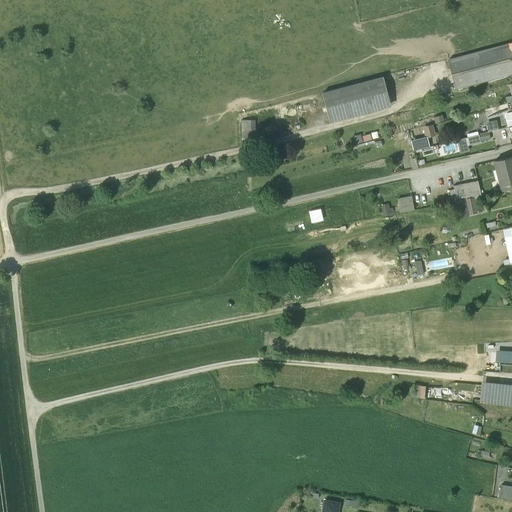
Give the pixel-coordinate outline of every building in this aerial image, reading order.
[(511,55),(508,43),(447,59),(456,88),(511,72),(511,67),(509,55),(511,55)] [(381,77),(323,92),(331,121),(389,106),(381,77)] [(486,123),(488,132),(501,129),(499,120),(486,123)] [(255,122),(241,122),(241,144),(256,144),(255,122)] [(430,125),(422,127),(425,137),(433,135),(430,125)] [(490,140),(488,132),(475,135),(477,144),(490,140)] [(511,157),(511,156),(494,160),(502,191),(511,188),(511,157)] [(478,180),(453,185),(456,200),(481,195),(478,180)] [(411,195),(397,198),(400,212),(414,209),(411,195)] [(311,223),(322,220),(319,208),(308,211),(311,223)] [(511,226),(501,229),(511,271),(511,270),(511,226)] [(417,275),(423,274),(420,260),(414,261),(417,275)] [(495,364),(511,364),(511,352),(496,352),(495,364)] [(511,383),(481,380),(480,387),(479,400),(511,403),(511,383)] [(416,385),(415,397),(424,397),(425,386),(416,385)] [(508,486),(501,485),(499,498),(504,499),(505,492),(507,493),(508,486)] [(337,511),(339,503),(324,500),(322,511),(337,511)]
